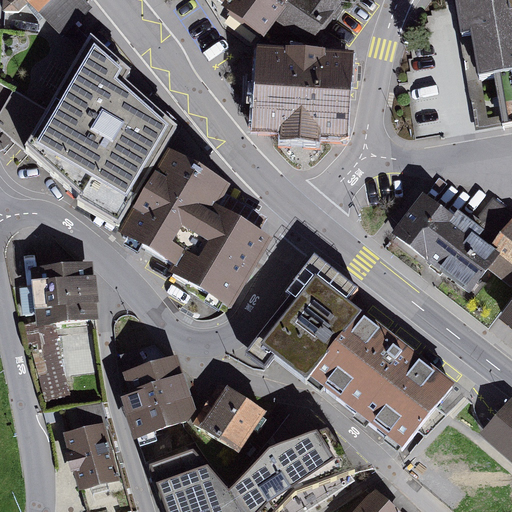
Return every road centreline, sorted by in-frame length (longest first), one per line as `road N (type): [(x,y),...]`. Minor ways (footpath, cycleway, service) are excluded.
road 1 (residential): [(440,511),(307,399),(200,369),(181,339)]
road 2 (tertiary): [(310,220),(209,121),(117,0)]
road 3 (tertiary): [(511,378),(310,220)]
road 4 (residential): [(147,511),(109,355),(106,305),(123,277)]
road 5 (unclassified): [(0,279),(40,511)]
road 6 (residential): [(310,220),(243,324),(215,342),(181,339)]
road 7 (residential): [(365,151),(400,0)]
road 8 (residential): [(365,151),(436,162),(511,146)]
road 9 (residential): [(123,277),(40,212),(0,216)]
